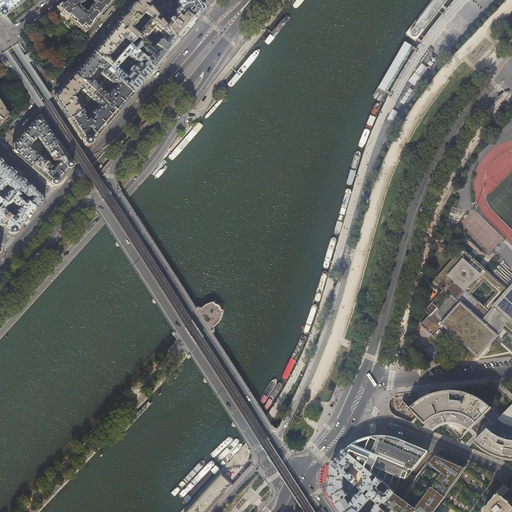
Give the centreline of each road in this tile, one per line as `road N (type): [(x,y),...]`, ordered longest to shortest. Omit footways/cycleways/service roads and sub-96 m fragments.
road 1 (primary): [(0,324),(148,162),(217,52)]
road 2 (secondary): [(93,198),(262,457)]
road 3 (secondary): [(275,443),(109,185)]
road 4 (primary): [(474,109),(421,195),(366,383)]
road 5 (primary): [(218,11),(57,199)]
road 6 (secondary): [(109,185),(117,162),(217,52)]
road 7 (residential): [(366,383),(511,369)]
road 8 (secondary): [(0,299),(93,198)]
road 9 (residential): [(41,97),(125,0)]
road 10 (residential): [(400,426),(511,473)]
